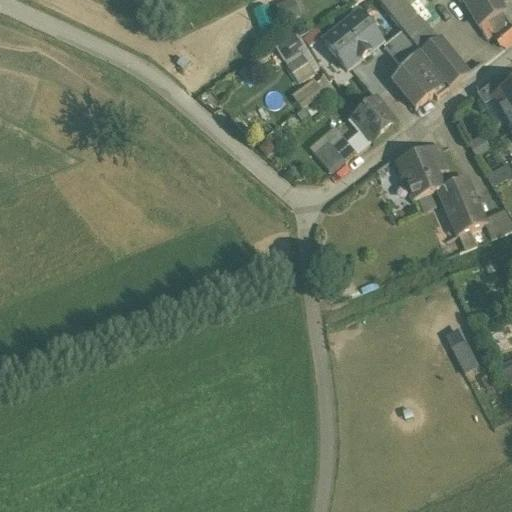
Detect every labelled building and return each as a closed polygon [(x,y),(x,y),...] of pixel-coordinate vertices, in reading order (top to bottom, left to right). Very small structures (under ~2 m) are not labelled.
[(402,6),(397,0),(373,0),(390,20),(398,29),(411,17),(402,6)] [(494,0),(469,0),(463,4),(479,32),(501,19),(505,17),(494,0)] [(268,8),(252,15),(262,41),(279,34),(268,8)] [(434,46),(411,17),(398,29),(402,35),(416,53),(420,57),(434,46)] [(343,76),(382,45),(373,34),(360,18),(321,48),(343,76)] [(501,19),(479,32),(486,42),(508,28),(501,19)] [(511,33),(509,30),(497,39),(496,46),(499,50),(505,49),(511,43),(511,33)] [(402,35),(385,49),(399,67),(416,53),(402,35)] [(466,79),(437,44),(434,46),(420,57),(435,76),(448,93),(449,93),(466,79)] [(277,55),(294,87),(312,77),(295,46),(277,55)] [(435,76),(420,57),(407,67),(408,69),(422,86),(435,76)] [(422,86),(408,69),(393,85),(416,113),(432,99),(422,86)] [(448,93),(435,76),(422,86),(432,99),(436,103),(448,93)] [(379,99),(361,77),(341,95),(358,116),(379,99)] [(501,82),(476,99),(483,110),(493,104),(492,103),(508,95),(501,82)] [(313,85),(290,100),(298,110),(320,95),(313,85)] [(511,92),(508,95),(492,103),(493,104),(507,130),(511,127),(511,92)] [(397,129),(375,102),(358,116),(351,122),(373,148),(397,129)] [(356,158),(340,139),(329,148),(342,164),(345,167),(356,158)] [(327,146),(315,156),(330,174),(342,164),(329,148),(327,146)] [(437,150),(426,154),(436,178),(446,173),(437,150)] [(426,154),(397,166),(412,205),(442,193),(436,178),(426,154)] [(466,183),(438,195),(457,240),(485,229),(466,183)] [(459,333),(445,340),(463,379),(478,372),(459,333)] [(511,368),(501,374),(508,388),(511,386),(511,368)]
